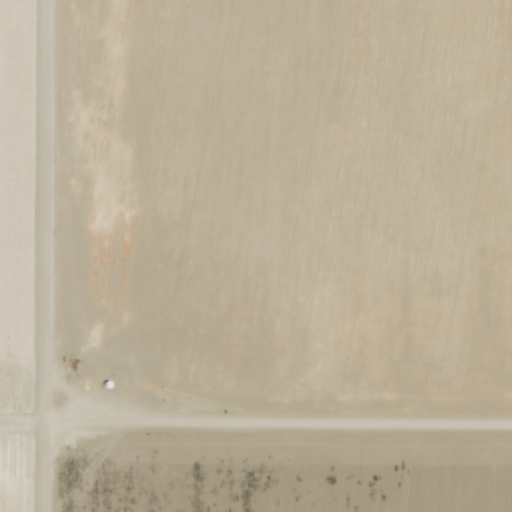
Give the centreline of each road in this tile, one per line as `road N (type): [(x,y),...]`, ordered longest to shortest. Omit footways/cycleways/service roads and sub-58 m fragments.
road 1 (residential): [(511,425),(0,420)]
road 2 (residential): [(64,421),(67,0)]
